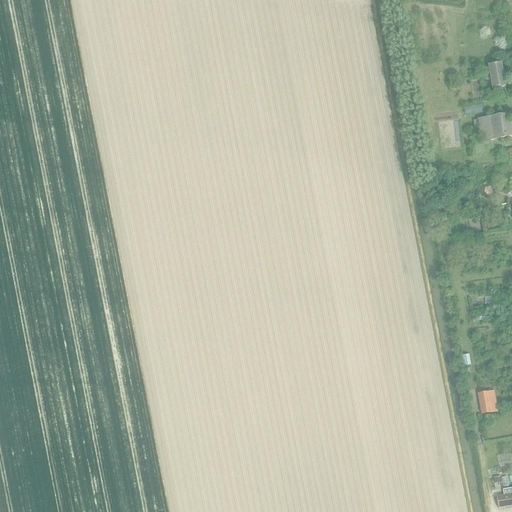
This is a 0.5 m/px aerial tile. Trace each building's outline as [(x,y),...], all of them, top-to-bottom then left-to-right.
[(491,89),(504,87),(500,64),(488,66),(489,72),(484,73),(485,81),(490,80),(491,89)] [(481,142),(511,136),(511,134),(509,114),(477,119),(477,120),(478,128),(481,142)] [(468,355),(461,356),(463,366),(470,365),(468,355)] [(487,393),(478,394),(481,415),(490,414),(487,393)] [(511,493),(496,497),(498,509),(511,506),(511,493)]
